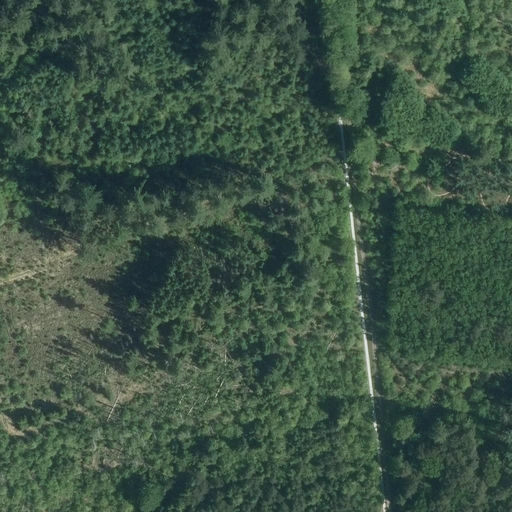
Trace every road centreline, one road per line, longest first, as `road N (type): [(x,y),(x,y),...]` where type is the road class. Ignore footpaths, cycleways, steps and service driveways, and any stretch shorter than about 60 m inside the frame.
road 1 (track): [(335,0),(389,511)]
road 2 (track): [(460,155),(351,150),(0,283)]
road 3 (track): [(511,414),(380,404)]
